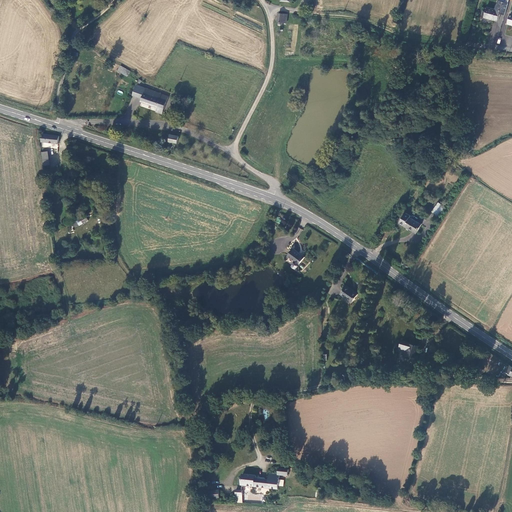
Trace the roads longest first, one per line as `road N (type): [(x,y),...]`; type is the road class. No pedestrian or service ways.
road 1 (track): [(263,467),(255,399),(304,396),(364,369),(511,381)]
road 2 (secondary): [(273,198),(60,127)]
road 3 (track): [(511,50),(396,39),(292,10)]
road 4 (unclassified): [(273,198),(275,184),(233,152),(270,67),(266,5)]
road 5 (secondary): [(451,316),(325,225),(273,198)]
road 6 (unclassified): [(115,0),(72,35),(60,127)]
